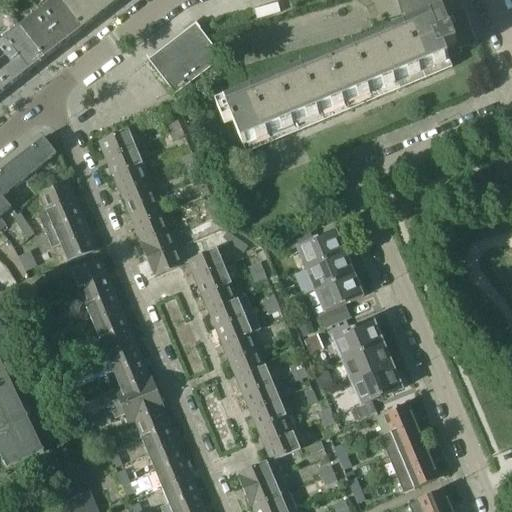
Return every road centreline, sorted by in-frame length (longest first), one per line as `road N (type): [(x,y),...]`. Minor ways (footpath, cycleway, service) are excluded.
road 1 (residential): [(491,511),(360,191),(370,172),(511,104)]
road 2 (residential): [(223,511),(48,101)]
road 3 (residential): [(48,101),(172,0)]
